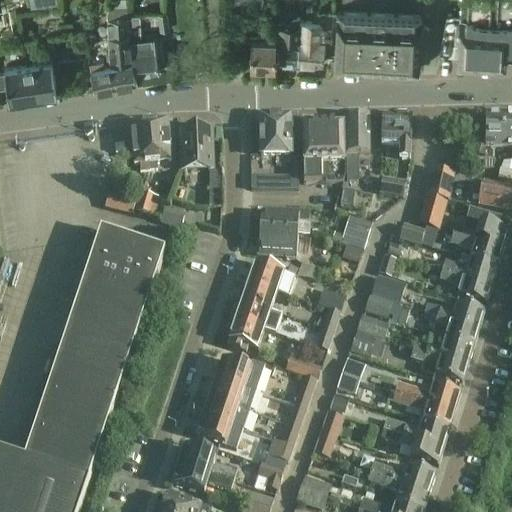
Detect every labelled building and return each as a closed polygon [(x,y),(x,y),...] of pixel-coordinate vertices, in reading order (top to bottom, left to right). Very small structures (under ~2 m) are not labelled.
[(511,0),(461,0),(459,46),(458,60),(483,62),(505,63),(506,52),(511,52),(511,0)] [(111,8),(107,14),(109,37),(130,37),(130,27),(129,17),(128,17),(128,7),(111,8)] [(373,19),(374,14),(337,12),(335,66),(361,67),(364,40),(373,19)] [(421,16),(374,14),(373,19),(364,40),(361,67),(419,70),(421,16)] [(140,15),(130,16),(130,28),(130,27),(130,37),(132,63),(135,77),(158,74),(158,73),(153,40),(140,41),(140,15)] [(300,26),(298,65),(317,66),(317,64),(322,64),(322,56),(331,57),(332,37),(323,36),(324,32),(321,32),(321,21),(312,21),(300,20),(300,26)] [(277,64),(298,65),(300,26),(276,24),(275,39),(278,39),(277,64)] [(110,52),(106,53),(107,68),(111,67),(132,63),(130,37),(109,37),(110,52)] [(276,40),(251,39),(250,67),(275,67),(276,40)] [(56,95),(51,61),(4,69),(0,69),(0,86),(6,86),(9,102),(56,95)] [(111,67),(116,87),(136,83),(135,77),(132,63),(111,67)] [(95,92),(116,87),(111,67),(107,68),(91,72),(95,92)] [(502,151),(503,117),(485,117),(485,146),(481,145),(477,164),(492,164),(492,156),(490,156),(490,151),(502,151)] [(511,117),(503,117),(502,151),(511,152),(511,164),(511,117)] [(411,119),(382,118),(381,147),(402,147),(401,162),(410,162),(411,119)] [(369,158),(368,119),(345,119),(346,186),(357,186),(357,159),(369,158)] [(290,159),(290,120),(259,120),(259,159),(290,159)] [(167,123),(145,125),(148,167),(149,175),(157,174),(156,166),(171,165),(167,123)] [(148,167),(145,125),(130,126),(133,168),(139,168),(140,176),(149,175),(148,167)] [(345,178),(344,126),(302,126),(303,186),(343,186),(345,178)] [(212,174),(210,132),(180,133),(182,175),(212,174)] [(433,171),(427,200),(448,204),(454,176),(433,171)] [(511,174),(499,172),(497,182),(511,184),(511,174)] [(381,182),(379,198),(403,201),(406,186),(405,186),(381,182)] [(511,212),(511,191),(471,184),(466,208),(511,217),(511,212)] [(109,194),(105,211),(132,218),(132,214),(136,201),(109,194)] [(426,200),(418,228),(438,234),(446,206),(426,200)] [(9,202),(0,202),(0,237),(14,235),(9,202)] [(160,222),(159,225),(181,232),(186,218),(164,211),(160,222)] [(261,215),(260,237),(297,239),(298,225),(309,225),(310,216),(288,215),(288,217),(261,215)] [(467,222),(462,240),(503,253),(508,234),(497,231),(500,220),(484,215),(481,226),(480,226),(467,222)] [(349,220),(340,246),(363,254),(372,227),(349,220)] [(420,249),(424,234),(403,228),(398,243),(420,249)] [(79,511),(165,255),(101,234),(24,463),(0,455),(0,511),(79,511)] [(296,263),(297,239),(260,237),(258,259),(285,261),(285,263),(296,263)] [(453,238),(450,248),(459,250),(471,254),(469,262),(497,271),(503,253),(462,240),(461,241),(453,238)] [(383,260),(378,278),(390,281),(396,264),(383,260)] [(442,274),(492,289),(497,271),(469,262),(466,272),(445,266),(442,274)] [(256,266),(249,285),(277,295),(277,294),(289,299),(295,279),(256,266)] [(486,308),(492,289),(442,274),(439,284),(461,290),(458,299),(486,308)] [(270,314),(270,313),(277,295),(249,285),(242,304),(270,314)] [(369,300),(364,317),(387,324),(393,307),(369,300)] [(242,304),(236,324),(263,333),(264,333),(275,337),(282,317),(270,313),(270,314),(242,304)] [(426,308),(423,317),(431,320),(437,321),(479,333),(484,315),(455,306),(453,316),(440,312),(426,308)] [(328,313),(322,332),(334,336),(341,317),(328,313)] [(361,320),(356,336),(383,345),(388,329),(361,320)] [(431,320),(428,328),(435,330),(432,339),(473,352),(479,333),(437,321),(431,320)] [(263,333),(236,324),(229,343),(230,344),(228,351),(246,357),(248,350),(257,353),(263,333)] [(322,332),(315,351),(327,355),(334,336),(322,332)] [(356,337),(350,356),(369,362),(375,343),(356,337)] [(468,370),(473,352),(432,339),(427,356),(426,357),(468,370)] [(413,351),(410,362),(424,366),(421,376),(462,389),(468,370),(426,357),(427,356),(413,351)] [(290,360),(286,374),(303,380),(316,385),(321,371),(290,360)] [(223,362),(216,382),(255,395),(264,369),(252,365),(250,371),(223,362)] [(346,363),(341,380),(359,386),(365,370),(346,363)] [(303,380),(293,408),(307,413),(316,385),(303,380)] [(341,380),(337,393),(354,400),(359,386),(341,380)] [(216,382),(210,401),(249,414),(255,395),(216,382)] [(398,388),(395,397),(454,415),(460,396),(431,388),(429,397),(398,388)] [(454,415),(395,397),(393,406),(423,415),(420,424),(449,433),(454,415)] [(203,420),(242,433),(249,414),(210,401),(203,420)] [(293,408),(287,427),(300,432),(307,413),(293,408)] [(328,416),(321,437),(337,442),(344,422),(328,416)] [(242,433),(203,420),(196,440),(235,453),(242,433)] [(386,424),(383,433),(389,435),(389,434),(443,451),(449,433),(420,424),(418,434),(386,424)] [(287,427),(280,446),(294,451),(300,432),(287,427)] [(443,451),(389,434),(389,435),(383,433),(380,442),(412,452),(409,461),(438,470),(443,451)] [(321,437),(314,457),(329,463),(337,442),(321,437)] [(272,444),(267,460),(288,467),(294,451),(280,446),(280,447),(272,444)] [(184,450),(178,469),(212,479),(212,478),(233,485),(237,475),(213,467),(215,459),(184,450)] [(373,468),(370,476),(429,496),(435,478),(407,468),(404,478),(373,468)] [(178,469),(173,487),(204,496),(206,488),(230,495),(233,485),(212,478),(212,479),(178,469)] [(260,469),(257,480),(267,483),(265,492),(278,495),(284,475),(260,469)] [(418,511),(423,511),(429,496),(370,476),(367,486),(398,496),(395,504),(418,511)] [(304,480),(300,493),(327,502),(331,489),(304,480)] [(300,493),(295,505),(297,505),(315,511),(322,511),(327,502),(300,493)] [(250,496),(245,511),(270,511),(273,503),(250,496)] [(162,511),(209,511),(167,499),(162,511)]
